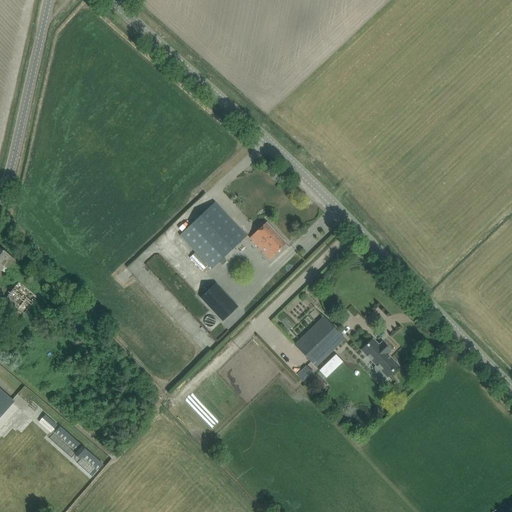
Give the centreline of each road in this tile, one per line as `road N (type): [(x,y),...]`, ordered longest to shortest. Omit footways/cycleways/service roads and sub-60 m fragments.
road 1 (tertiary): [(511,390),(254,122),(110,0)]
road 2 (unclassified): [(0,191),(47,0)]
